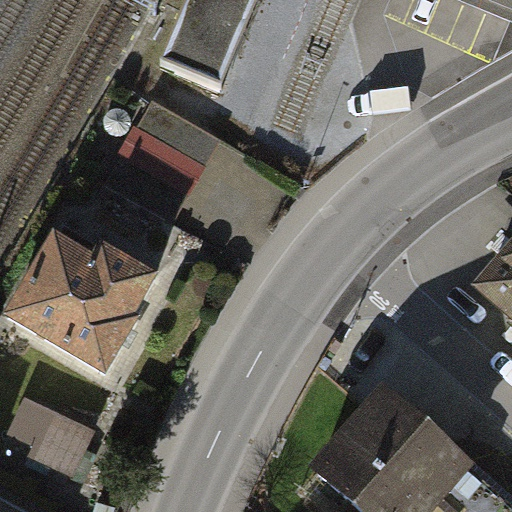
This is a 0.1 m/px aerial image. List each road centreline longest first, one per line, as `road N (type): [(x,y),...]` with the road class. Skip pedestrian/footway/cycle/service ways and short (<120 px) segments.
road 1 (tertiary): [(187,511),(265,343),(335,243)]
road 2 (residential): [(335,243),(511,398)]
road 3 (tertiary): [(335,243),(410,174),(511,116)]
